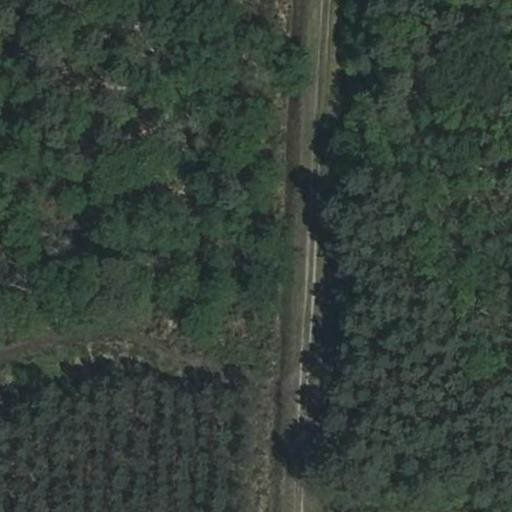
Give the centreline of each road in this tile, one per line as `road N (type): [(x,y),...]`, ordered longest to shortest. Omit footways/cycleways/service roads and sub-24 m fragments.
road 1 (track): [(325,0),(299,511)]
road 2 (track): [(0,356),(62,334),(119,329),(209,361),(306,373)]
